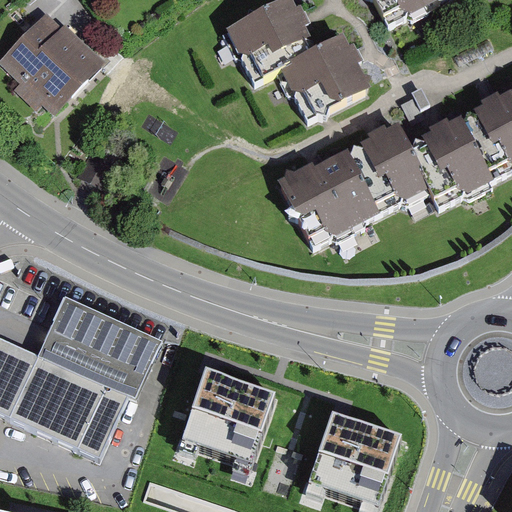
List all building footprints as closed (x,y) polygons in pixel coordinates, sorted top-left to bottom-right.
[(511,0),(377,0),(392,33),(404,26),(423,16),(453,0),(511,0)] [(292,31),(284,16),(222,47),(250,100),(287,81),(281,70),(306,57),(301,47),(322,36),(313,20),(292,31)] [(54,45),(40,32),(0,73),(0,83),(15,97),(6,106),(30,128),(36,122),(49,134),(99,81),(58,42),(54,45)] [(327,125),(364,107),(353,83),(359,80),(349,60),(344,63),(338,52),(290,75),(294,83),(277,91),(287,111),(313,97),(327,125)] [(511,104),(509,106),(511,112),(511,113),(494,122),(491,117),(480,123),(483,128),(444,147),(440,138),(425,146),(427,151),(405,162),(437,226),(511,189),(511,104)] [(424,208),(392,147),(381,153),(376,144),(360,152),(363,157),(309,186),(307,182),(288,191),(274,199),(310,268),(424,208)] [(138,404),(164,343),(65,301),(40,359),(0,341),(0,420),(101,464),(129,400),(138,404)] [(205,376),(179,450),(250,475),(277,402),(205,376)] [(332,418),(305,491),(363,511),(378,511),(403,444),(332,418)]
